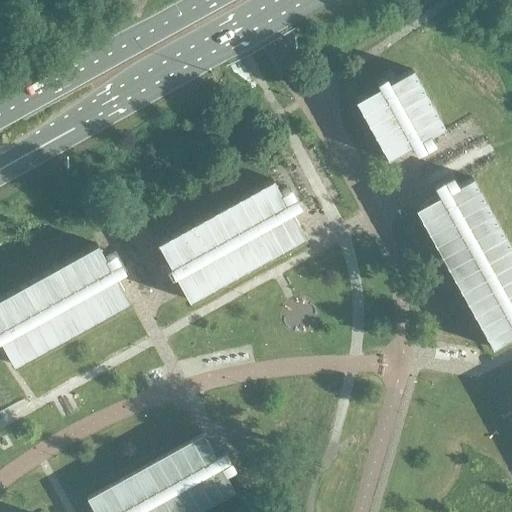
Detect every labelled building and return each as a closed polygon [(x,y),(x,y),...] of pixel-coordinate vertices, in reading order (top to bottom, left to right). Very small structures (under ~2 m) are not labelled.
[(446,125),(414,66),(398,75),(393,67),(385,72),(387,76),(382,78),(378,81),(380,85),(356,98),(389,156),(412,143),(415,148),(418,154),(428,148),(438,143),(437,142),(432,133),(446,125)] [(511,243),(474,175),(459,183),(454,173),(445,178),(435,183),(437,188),(440,193),(416,206),(493,345),(511,334),(511,243)] [(305,235),(307,234),(305,230),(301,224),(302,223),(294,210),(298,208),(302,205),(303,205),(303,204),(298,196),(298,195),(295,190),(293,186),(292,186),(291,186),(289,188),(283,191),(282,191),(276,178),(275,176),(273,177),(273,178),(264,183),(264,182),(261,184),(253,189),(252,189),(250,190),(242,195),(241,195),(238,196),(238,197),(230,202),(229,201),(227,202),(228,203),(219,208),(219,207),(215,209),(215,210),(206,214),(203,215),(204,216),(195,221),(195,220),(191,222),(191,223),(183,228),(183,227),(181,228),(181,229),(172,233),(169,235),(165,237),(161,240),(161,239),(158,241),(159,242),(160,242),(168,257),(159,262),(164,271),(167,269),(170,273),(171,276),(172,277),(173,277),(177,274),(184,286),(188,295),(191,299),(192,298),(192,297),(201,292),(201,293),(205,291),(204,290),(213,286),(215,285),(215,284),(224,279),(224,280),(227,279),(227,278),(236,273),(236,274),(238,273),(238,272),(247,267),(247,268),(251,266),(250,265),(259,260),(260,261),(262,259),(262,258),(270,254),(270,255),(274,253),(274,252),(282,247),(283,248),(285,247),(284,246),(293,241),(293,242),(296,240),(296,239),(305,234),(305,235)] [(130,300),(131,299),(129,294),(126,288),(127,288),(119,274),(123,272),(127,270),(128,270),(127,269),(123,261),(122,260),(120,255),(117,251),(117,250),(116,251),(113,252),(108,255),(107,256),(100,243),(99,241),(97,242),(98,242),(89,247),(88,247),(85,248),(85,249),(77,254),(77,253),(75,254),(75,255),(66,260),(66,259),(63,261),(54,266),(52,267),(43,272),(39,274),(40,274),(31,279),(30,279),(28,280),(20,285),(16,287),(8,292),(7,292),(6,293),(0,296),(0,339),(2,339),(8,351),(13,359),(15,363),(17,362),(26,357),(29,356),(29,355),(38,350),(38,351),(40,350),(39,349),(48,344),(49,345),(52,343),(52,342),(60,338),(61,338),(63,337),(63,336),(71,331),(72,332),(76,330),(75,329),(84,324),(84,325),(87,324),(86,323),(95,318),(95,319),(99,317),(98,316),(107,311),(107,312),(109,311),(109,310),(117,306),(118,307),(121,305),(121,304),(129,299),(130,300)] [(307,290),(198,350),(216,382),(208,387),(219,406),(228,401),(217,382),(325,323),(307,290)] [(173,364),(164,369),(175,390),(184,385),(173,364)] [(193,511),(237,488),(228,473),(238,468),(233,459),(227,449),(222,452),(218,454),(204,430),(88,495),(97,511),(193,511)]
